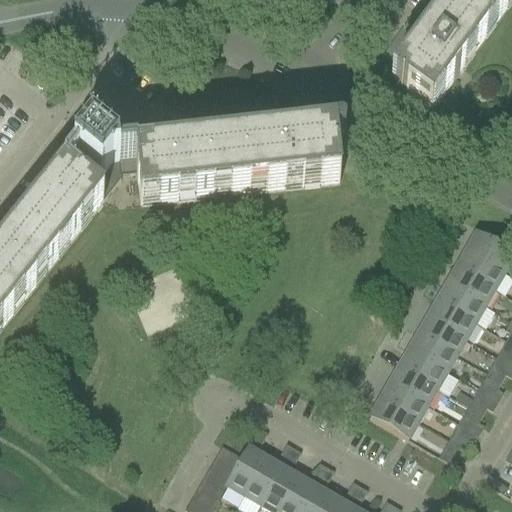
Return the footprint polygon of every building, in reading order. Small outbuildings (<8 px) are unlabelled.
[(299,0),(286,19),(303,31),(317,11),(302,0),(299,0)] [(511,5),(511,0),(459,0),(428,43),(413,33),(391,62),(406,73),(393,91),(430,119),(447,95),(457,81),(471,61),(511,5)] [(188,148),(183,103),(183,99),(182,99),(162,101),(164,116),(168,150),(188,148)] [(54,194),(0,261),(0,334),(101,208),(119,186),(118,180),(134,179),(138,211),(161,208),(308,193),(337,190),(335,178),(332,145),(319,147),(195,159),(137,165),(136,160),(130,152),(128,154),(122,146),(120,147),(114,139),(112,141),(106,136),(107,133),(98,129),(100,128),(82,114),(54,148),(76,166),(66,179),(54,194)] [(511,262),(476,241),(466,258),(503,280),(511,263),(511,262)] [(503,280),(466,258),(456,275),(493,297),(503,280)] [(493,297),(456,275),(446,292),(483,313),(493,297)] [(483,313),(446,292),(437,309),(474,330),(483,313)] [(474,330),(437,309),(427,325),(464,347),(474,330)] [(464,347),(427,325),(417,342),(454,363),(464,347)] [(454,363),(417,342),(408,359),(445,380),(454,363)] [(511,352),(505,348),(501,355),(511,361),(511,352)] [(445,380),(408,359),(398,375),(435,397),(445,380)] [(500,390),(504,382),(490,374),(485,381),(500,390)] [(435,397),(398,375),(388,392),(425,414),(435,397)] [(496,397),(500,390),(485,381),(481,389),(496,397)] [(425,414),(388,392),(379,409),(416,430),(425,414)] [(481,423),(485,415),(471,407),(466,415),(481,423)] [(416,430),(379,409),(369,426),(406,448),(416,430)] [(481,423),(466,415),(462,422),(477,430),(481,423)] [(258,455),(266,440),(258,436),(250,450),(258,455)] [(451,440),(447,448),(461,457),(466,449),(451,440)] [(461,457),(447,448),(443,455),(457,464),(461,457)] [(284,470),(292,455),(284,451),(276,465),(284,470)] [(220,453),(214,463),(236,475),(241,466),(220,453)] [(299,460),(292,455),(284,470),(291,474),(299,460)] [(242,504),(263,467),(246,457),(241,466),(236,475),(230,485),(225,494),(242,504)] [(511,462),(507,460),(503,467),(511,472),(511,462)] [(236,475),(214,463),(209,472),(230,485),(236,475)] [(255,511),(259,511),(280,477),(263,467),(242,504),(255,511)] [(317,489),(325,475),(317,470),(309,484),(317,489)] [(230,485),(209,472),(203,482),(225,494),(230,485)] [(333,479),(325,475),(317,489),(324,493),(333,479)] [(281,511),(297,486),(280,477),(259,511),(281,511)] [(225,494),(203,482),(196,494),(218,506),(225,494)] [(303,511),(313,496),(297,486),(281,511),(303,511)] [(492,486),(488,494),(501,502),(506,493),(492,486)] [(350,508),(359,494),(351,489),(342,503),(350,508)] [(215,511),(218,506),(196,494),(190,506),(200,511),(215,511)] [(365,498),(359,494),(350,508),(357,511),(365,498)] [(325,511),(330,505),(313,496),(303,511),(325,511)]
